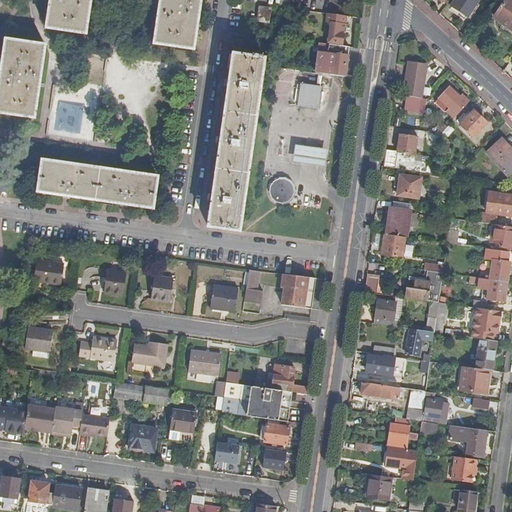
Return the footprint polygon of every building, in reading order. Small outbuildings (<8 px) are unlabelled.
[(52,0),(47,35),(85,40),(91,0),(52,0)] [(201,0),(162,0),(155,50),(193,55),(199,14),(201,0)] [(455,0),(452,5),(467,16),(477,0),(455,0)] [(511,0),(506,0),(502,7),(501,7),(495,16),(504,23),(500,28),(511,36),(511,0)] [(259,12),(257,27),(269,29),(271,14),(259,12)] [(332,22),(329,42),(342,43),(345,24),(332,22)] [(319,43),(314,72),(345,76),(349,47),(319,43)] [(0,119),(35,124),(46,52),(7,47),(0,95),(0,119)] [(264,65),(263,64),(263,62),(254,60),(253,63),(235,61),(231,85),(223,141),(215,201),(210,232),(241,237),(264,65)] [(407,60),(402,95),(403,95),(420,97),(423,98),(427,63),(407,60)] [(300,83),(296,105),(320,108),(322,86),(300,83)] [(447,111),(455,118),(469,101),(464,97),(462,98),(448,86),(437,98),(449,108),(447,111)] [(420,97),(403,95),(402,103),(418,105),(420,97)] [(459,125),(473,137),(486,122),(473,110),(459,125)] [(448,118),(435,132),(441,133),(452,121),(448,118)] [(419,137),(406,135),(405,140),(399,140),(398,152),(387,151),(416,155),(419,137)] [(511,148),(503,138),(488,153),(509,174),(511,171),(511,148)] [(294,145),(292,164),(325,168),(327,149),(294,145)] [(416,155),(387,151),(385,167),(426,173),(428,157),(416,155)] [(44,168),(39,198),(66,202),(124,210),(153,214),(158,184),(44,168)] [(422,178),(401,176),(399,188),(398,195),(419,198),(422,178)] [(273,181),(270,186),(269,191),(271,199),(277,203),(282,203),(287,202),(292,197),(294,192),(293,187),(290,181),(284,178),(278,178),(273,181)] [(483,213),(482,223),(494,224),(496,225),(498,215),(511,216),(511,206),(509,207),(511,196),(489,193),(486,213),(483,213)] [(391,209),(388,234),(407,237),(411,212),(391,209)] [(457,219),(450,218),(447,243),(453,244),(457,245),(459,230),(455,230),(457,219)] [(511,249),(511,247),(511,226),(496,225),(494,224),(491,242),(494,243),(496,243),(496,241),(501,242),(500,248),(511,249)] [(405,238),(385,235),(382,254),(403,257),(405,238)] [(447,243),(445,259),(451,259),(453,244),(447,243)] [(507,262),(508,252),(487,249),(486,259),(493,260),(492,267),(488,266),(487,271),(491,271),(491,276),(487,275),(486,279),(507,282),(510,262),(507,262)] [(38,259),(35,281),(62,286),(65,264),(38,259)] [(106,294),(124,297),(128,274),(109,271),(106,294)] [(248,271),(244,299),(260,301),(261,293),(253,292),(256,272),(248,271)] [(438,303),(443,273),(423,271),(422,280),(421,280),(416,279),(416,280),(410,279),(409,288),(407,298),(438,303)] [(285,287),(282,304),(312,309),(316,278),(283,275),(282,287),(285,287)] [(366,276),(364,291),(376,292),(378,278),(366,276)] [(486,279),(468,277),(467,281),(489,285),(487,300),(504,302),(507,282),(486,279)] [(153,300),(172,303),(175,281),(156,278),(153,300)] [(237,312),(241,290),(216,286),(213,306),(228,309),(228,311),(237,312)] [(378,300),(374,324),(398,327),(399,321),(394,320),(396,303),(378,300)] [(474,300),(473,308),(476,308),(486,310),(487,302),(474,300)] [(434,332),(441,333),(444,313),(448,313),(449,304),(438,303),(436,319),(434,332)] [(481,339),(495,341),(497,322),(499,322),(500,312),(486,310),(476,308),(472,338),(481,339)] [(434,332),(436,319),(429,318),(427,331),(434,332)] [(55,330),(29,326),(26,348),(52,352),(55,330)] [(398,330),(395,352),(408,354),(411,332),(398,330)] [(82,342),(80,356),(116,362),(119,340),(94,337),(92,343),(82,342)] [(493,371),(497,341),(495,341),(481,339),(477,368),(490,370),(493,371)] [(135,344),(132,364),(165,368),(169,344),(150,342),(149,346),(135,344)] [(370,351),(390,355),(391,346),(371,343),(370,351)] [(193,350),(190,371),(219,375),(223,354),(193,350)] [(383,355),(379,354),(379,356),(369,355),(367,371),(378,373),(380,361),(382,361),(383,355)] [(263,380),(262,388),(292,392),(307,394),(308,387),(294,385),(295,378),(294,378),(295,368),(276,365),(274,382),(263,380)] [(477,368),(466,367),(463,391),(487,394),(490,370),(477,368)] [(240,374),(228,373),(227,383),(238,384),(240,374)] [(123,382),(117,381),(114,398),(168,405),(170,389),(123,382)] [(217,381),(215,395),(225,397),(227,383),(217,381)] [(398,399),(400,387),(389,386),(379,384),(363,382),(362,393),(398,399)] [(227,383),(225,397),(223,413),(247,416),(252,386),(238,384),(227,383)] [(247,416),(288,422),(292,392),(262,388),(252,386),(247,416)] [(489,400),(473,398),(471,407),(487,409),(489,400)] [(442,402),(425,399),(423,410),(422,421),(438,424),(442,402)] [(75,408),(56,406),(56,408),(52,430),(71,433),(72,427),(81,428),(83,414),(84,405),(76,404),(75,408)] [(26,425),(29,406),(24,405),(24,409),(8,407),(6,417),(8,418),(6,431),(25,434),(26,425)] [(29,406),(26,425),(45,428),(44,431),(52,432),(52,430),(56,408),(29,405),(29,406)] [(413,409),(412,420),(422,421),(423,410),(413,409)] [(176,412),(173,411),(171,430),(179,431),(178,442),(190,444),(191,433),(194,433),(197,415),(176,412)] [(81,428),(80,435),(88,436),(89,433),(107,435),(110,418),(83,414),(81,428)] [(437,435),(438,424),(422,421),(420,432),(437,435)] [(129,447),(161,452),(164,429),(133,424),(129,447)] [(267,424),(264,442),(287,445),(290,428),(267,424)] [(410,427),(396,424),(392,424),(391,432),(392,432),(391,441),(388,441),(387,447),(407,449),(409,437),(411,438),(410,439),(417,440),(418,433),(410,431),(410,427)] [(483,456),(487,431),(452,426),(450,439),(468,442),(467,454),(483,456)] [(179,431),(171,430),(169,441),(178,442),(179,431)] [(234,435),(233,444),(241,445),(242,436),(234,435)] [(266,449),(241,445),(233,444),(218,442),(218,447),(225,448),(224,450),(240,453),(239,459),(264,463),(266,449)] [(479,460),(457,457),(453,481),(473,484),(475,469),(477,469),(479,460)] [(393,478),(371,475),(368,498),(390,501),(393,478)] [(0,496),(18,499),(21,483),(13,482),(14,479),(0,476),(0,496)] [(47,505),(52,505),(54,493),(49,492),(50,483),(43,482),(43,485),(33,484),(30,501),(47,504),(47,505)] [(52,505),(52,507),(79,511),(82,488),(56,484),(54,493),(52,505)] [(455,489),(454,496),(461,497),(460,502),(459,510),(469,511),(474,511),(478,492),(455,489)] [(106,511),(109,493),(88,490),(85,511),(106,511)] [(275,511),(276,506),(258,503),(256,511),(275,511)]
